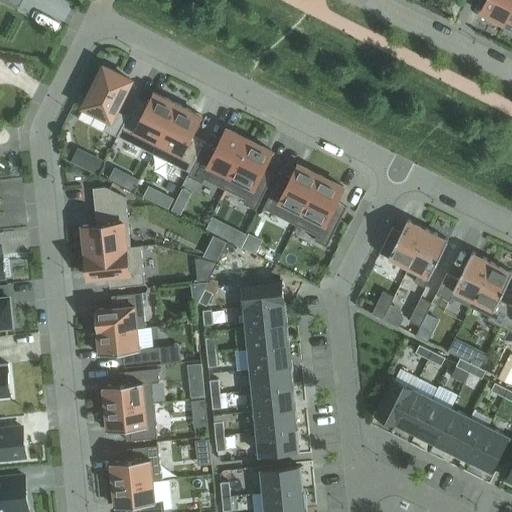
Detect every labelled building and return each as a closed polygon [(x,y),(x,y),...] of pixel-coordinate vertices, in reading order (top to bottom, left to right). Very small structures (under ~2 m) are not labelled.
[(511,0),(487,0),(481,12),(505,24),(511,8),(511,0)] [(104,66),(84,106),(110,119),(104,130),(116,136),(126,116),(116,110),(131,80),(104,66)] [(153,153),(178,104),(155,92),(146,110),(133,104),(117,135),(153,153)] [(201,115),(178,104),(153,153),(189,171),(201,147),(189,140),(201,115)] [(204,178),(225,189),(250,139),(228,128),(218,148),(204,141),(187,175),(202,183),(204,178)] [(259,175),(263,169),(272,151),(250,139),(225,189),(245,199),(243,203),(256,209),(270,181),(259,175)] [(92,154),(84,168),(96,174),(103,159),(92,154)] [(263,208),(296,224),(321,175),(299,164),(287,188),(276,183),(263,208)] [(126,172),(120,183),(133,190),(139,179),(126,172)] [(343,186),(321,175),(296,224),(317,235),(314,239),(327,246),(343,213),(332,208),(343,186)] [(83,226),(86,252),(131,247),(126,196),(106,186),(93,188),(96,218),(97,218),(98,224),(83,226)] [(162,191),(156,203),(168,209),(174,198),(162,191)] [(176,200),(171,209),(180,214),(185,204),(176,200)] [(409,267),(428,229),(408,219),(388,257),(409,267)] [(236,228),(230,240),(241,245),(247,233),(236,228)] [(428,229),(409,267),(419,272),(414,281),(425,286),(448,239),(428,229)] [(249,232),(242,246),(255,253),(263,239),(249,232)] [(131,247),(86,252),(88,278),(116,275),(117,287),(145,284),(141,245),(131,247)] [(470,306),(493,262),(472,251),(459,279),(447,273),(436,294),(449,300),(451,297),(470,306)] [(487,320),(501,326),(511,305),(499,299),(511,273),(511,271),(493,262),(470,306),(489,316),(487,320)] [(244,306),(284,302),(281,280),(242,284),(244,306)] [(1,284),(0,284),(0,326),(16,324),(15,309),(11,310),(10,296),(2,297),(1,284)] [(198,302),(206,305),(213,293),(205,289),(198,302)] [(97,332),(146,327),(142,292),(117,295),(118,307),(96,309),(95,309),(96,314),(91,314),(92,329),(90,329),(91,330),(97,330),(97,332)] [(420,326),(432,303),(420,298),(409,320),(420,326)] [(284,302),(244,306),(247,327),(286,322),(284,302)] [(376,304),(372,313),(383,318),(388,309),(376,304)] [(511,305),(501,326),(511,331),(511,305)] [(213,323),(211,309),(203,310),(204,324),(213,323)] [(286,322),(247,327),(249,348),(288,343),(286,322)] [(420,326),(416,335),(427,341),(432,332),(420,326)] [(146,327),(97,332),(98,334),(91,334),(91,335),(93,335),(94,350),(99,349),(100,351),(100,353),(99,353),(99,354),(117,352),(123,352),(124,364),(161,360),(159,346),(140,348),(138,328),(146,327)] [(207,352),(216,351),(214,337),(205,338),(207,352)] [(288,343),(249,348),(251,369),(290,365),(288,343)] [(428,358),(432,351),(419,344),(415,352),(428,358)] [(216,351),(207,352),(208,366),(217,365),(216,351)] [(428,358),(441,365),(445,357),(432,351),(428,358)] [(469,372),(473,364),(460,357),(456,365),(469,372)] [(201,363),(188,364),(189,376),(202,375),(201,363)] [(0,397),(12,396),(12,395),(10,395),(8,374),(9,374),(8,364),(0,364),(0,397)] [(469,372),(482,378),(486,370),(473,364),(469,372)] [(290,365),(251,369),(253,390),(292,386),(290,365)] [(100,408),(154,403),(152,382),(159,381),(158,368),(125,371),(126,383),(103,386),(103,387),(104,392),(99,393),(100,408)] [(396,423),(413,388),(394,378),(376,413),(396,423)] [(211,394),(220,393),(219,379),(210,380),(211,394)] [(508,388),(495,382),(491,390),(504,396),(508,388)] [(255,411),(294,407),(292,386),(253,390),(255,411)] [(413,388),(396,423),(415,433),(432,398),(413,388)] [(220,393),(211,394),(213,408),(221,407),(220,393)] [(205,398),(191,400),(192,411),(206,410),(205,398)] [(432,398),(415,433),(433,442),(451,407),(432,398)] [(154,403),(100,408),(102,424),(107,424),(108,429),(107,429),(107,430),(131,428),(132,440),(157,437),(154,403)] [(294,407),(255,411),(257,432),(296,428),(294,407)] [(451,407),(433,442),(452,452),(470,417),(451,407)] [(470,417),(452,452),(471,461),(489,426),(470,417)] [(216,436),(224,435),(223,421),(214,422),(216,436)] [(22,426),(0,428),(0,458),(25,456),(22,426)] [(509,436),(489,426),(471,461),(491,471),(509,436)] [(296,428),(257,432),(260,454),(299,450),(296,428)] [(224,435),(216,436),(217,450),(226,450),(224,435)] [(106,468),(108,485),(161,479),(158,445),(132,447),(134,460),(110,462),(111,463),(111,467),(106,468)] [(264,492),(303,488),(300,466),(261,470),(264,492)] [(0,511),(10,511),(27,510),(24,475),(0,477),(0,511)] [(161,480),(161,479),(108,485),(110,502),(115,501),(115,505),(115,507),(138,504),(139,511),(164,511),(164,500),(155,501),(153,481),(161,480)] [(222,496),(231,495),(229,481),(220,482),(222,496)] [(303,488),(264,492),(265,511),(275,511),(305,509),(303,488)] [(231,495),(222,496),(223,511),(232,510),(231,495)]
